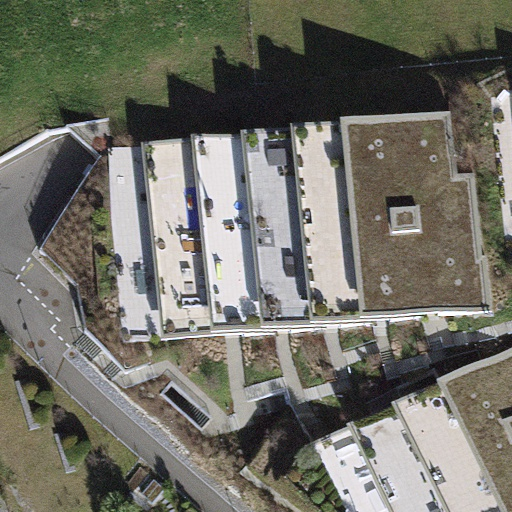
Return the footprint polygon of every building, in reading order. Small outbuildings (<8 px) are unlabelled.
[(452,116),(391,122),(412,320),(492,312),(487,259),(483,259),(474,176),(458,177),(452,116)] [(391,122),(331,128),(351,326),(412,320),(391,122)] [(331,128),(270,135),(291,333),(351,326),(331,128)] [(270,135),(210,141),(230,339),(291,333),(270,135)] [(210,141),(160,146),(170,239),(159,241),(169,345),(230,339),(210,141)] [(511,483),(511,350),(460,376),(511,483)] [(460,511),(511,511),(511,483),(460,376),(407,401),(460,511)] [(395,511),(460,511),(407,401),(354,427),(395,511)]
